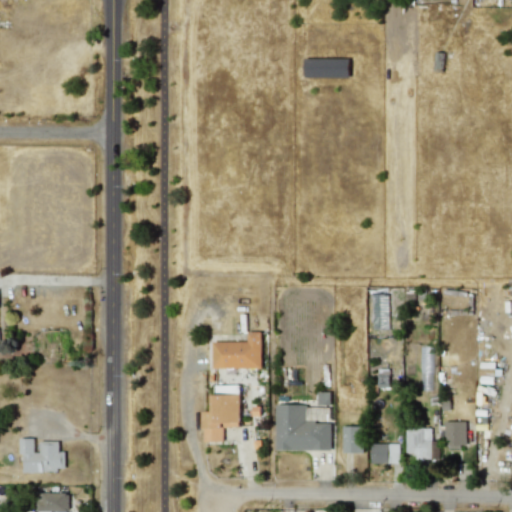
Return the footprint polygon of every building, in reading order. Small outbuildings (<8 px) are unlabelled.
[(351,58),(305,58),(305,77),(351,77),(351,58)] [(389,328),(388,293),(372,294),(373,329),(389,328)] [(262,368),(262,332),(248,332),(248,342),(213,341),(213,368),(262,368)] [(478,389),(476,408),(488,410),(490,391),(478,389)] [(205,442),(224,441),(223,427),(241,427),(240,394),(214,395),(214,412),(204,412),(205,442)] [(331,422),(307,422),(307,405),(276,404),(275,449),(330,450),(331,422)] [(466,421),(445,422),(445,447),(466,447),(466,421)] [(343,452),(363,452),(363,426),(343,426),(343,452)] [(433,428),(406,428),(406,453),(414,453),(414,459),(433,459),(433,428)] [(40,441),(40,452),(34,452),(34,438),(19,438),(20,455),(23,455),(23,471),(65,471),(65,452),(59,452),(59,441),(40,441)] [(400,463),(399,443),(371,444),(372,463),(400,463)] [(37,511),(51,511),(69,511),(68,492),(38,493),(37,511)]
